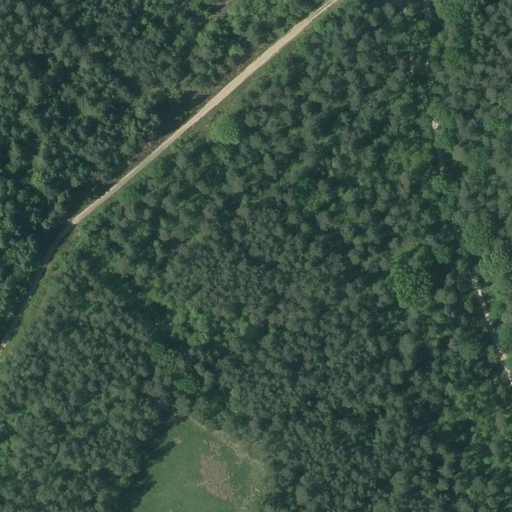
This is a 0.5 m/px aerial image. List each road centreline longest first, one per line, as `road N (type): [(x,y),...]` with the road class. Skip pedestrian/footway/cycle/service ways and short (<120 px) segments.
road 1 (track): [(333,0),(73,222),(0,350)]
road 2 (track): [(390,0),(409,20),(429,201),(511,429)]
road 3 (track): [(511,384),(444,183),(426,0)]
